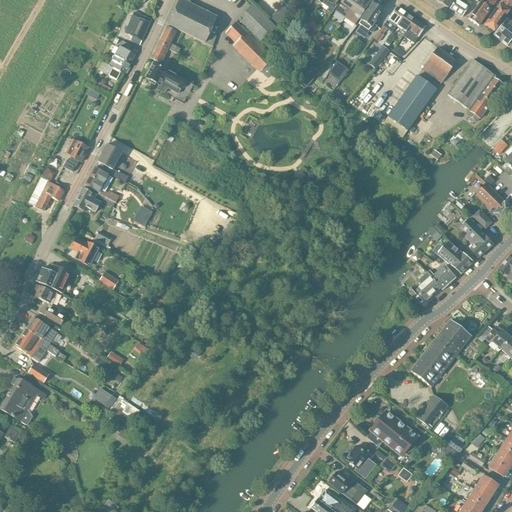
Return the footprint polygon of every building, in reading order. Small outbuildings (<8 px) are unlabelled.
[(209,33),(217,18),(180,0),(179,0),(167,25),(212,48),(216,36),(209,33)] [(300,12),(306,4),(300,0),(299,0),(294,8),(300,12)] [(335,5),(338,0),(323,0),(322,3),(329,8),(326,11),(331,14),(336,6),(335,5)] [(345,18),(357,0),(343,0),(335,12),(345,18)] [(354,25),(370,3),(365,0),(357,0),(345,18),(354,25)] [(437,0),(436,2),(447,8),(452,0),(437,0)] [(466,3),(468,0),(455,0),(449,9),(462,17),(470,6),(466,3)] [(478,27),(496,0),(487,0),(484,5),(480,3),(468,20),(478,27)] [(494,32),(511,7),(511,0),(503,0),(484,26),(494,32)] [(382,11),(372,4),(361,21),(359,24),(371,33),(376,27),(373,24),(382,11)] [(275,28),(252,6),(238,21),(261,43),(275,28)] [(397,27),(406,15),(396,8),(382,27),(374,39),(378,43),(384,36),(383,35),(386,30),(392,34),(397,27)] [(403,37),(414,21),(406,15),(397,27),(401,30),(396,37),(401,40),(403,37)] [(145,32),(151,21),(143,17),(141,20),(135,17),(131,26),(145,32)] [(507,46),(511,40),(511,23),(507,19),(493,35),(507,46)] [(413,44),(425,28),(414,21),(403,37),(413,44)] [(278,66),(236,24),(226,34),(236,44),(233,47),(266,79),(278,66)] [(140,45),(145,32),(131,26),(128,34),(132,36),(130,41),(140,45)] [(170,44),(176,33),(166,28),(158,43),(179,53),(180,50),(170,44)] [(318,32),(315,37),(321,42),(320,43),(324,46),(330,38),(326,35),(325,37),(318,32)] [(134,55),(127,52),(130,47),(122,42),(115,57),(130,64),(134,55)] [(161,64),(168,50),(178,55),(179,53),(158,43),(150,59),(161,64)] [(382,46),(368,65),(375,70),(389,51),(382,46)] [(440,83),(456,62),(438,49),(422,70),(440,83)] [(124,75),(130,64),(115,57),(109,67),(112,69),(109,76),(117,80),(120,73),(124,75)] [(481,97),(494,77),(472,61),(461,77),(462,77),(448,97),(470,112),(481,97)] [(184,81),(153,64),(145,78),(159,86),(157,90),(164,94),(167,89),(177,94),(184,81)] [(310,67),(298,81),(306,88),(316,77),(313,74),(316,71),(310,67)] [(338,72),(334,77),(340,82),(345,77),(338,72)] [(387,118),(383,124),(402,137),(407,131),(436,90),(417,76),(387,118)] [(491,104),(505,84),(494,77),(481,97),(491,104)] [(111,90),(95,82),(92,86),(109,95),(111,90)] [(470,112),(467,117),(467,120),(471,123),(475,123),(479,119),(480,119),(491,104),(481,97),(470,112)] [(72,141),(65,153),(70,156),(67,163),(75,167),(78,162),(80,163),(87,148),(72,141)] [(504,142),(499,147),(503,152),(508,146),(504,142)] [(117,161),(121,153),(106,145),(102,153),(117,161)] [(434,150),(430,155),(436,160),(440,155),(434,150)] [(112,170),(117,161),(102,153),(97,162),(107,167),(106,169),(110,171),(111,169),(112,170)] [(72,173),(75,167),(67,163),(65,162),(62,168),(72,173)] [(143,179),(148,170),(140,165),(135,175),(143,179)] [(45,168),(41,176),(50,181),(54,173),(45,168)] [(109,181),(111,178),(108,176),(94,168),(84,185),(98,193),(97,194),(115,203),(118,197),(109,192),(108,194),(101,190),(107,179),(109,181)] [(124,178),(113,172),(111,176),(122,182),(124,178)] [(478,177),(470,185),(479,193),(478,194),(494,209),(492,212),(502,222),(511,211),(511,208),(505,203),(506,202),(487,184),(478,177)] [(51,197),(59,202),(64,193),(47,184),(35,206),(44,211),(51,197)] [(95,200),(97,196),(92,194),(83,188),(73,206),(83,211),(86,206),(96,212),(100,204),(95,200)] [(141,206),(133,221),(144,227),(151,212),(141,206)] [(484,214),(477,221),(486,230),(493,222),(484,214)] [(343,228),(330,215),(323,222),(336,235),(343,228)] [(463,228),(469,235),(466,238),(475,246),(471,251),(479,258),(494,245),(470,221),(463,228)] [(227,238),(234,226),(226,222),(220,234),(227,238)] [(111,239),(98,233),(95,239),(107,245),(111,239)] [(28,234),(24,241),(31,245),(35,238),(28,234)] [(89,267),(98,250),(88,244),(87,245),(76,239),(71,249),(78,253),(75,259),(89,267)] [(437,248),(437,250),(437,252),(438,254),(449,265),(450,264),(462,273),(462,274),(475,262),(474,261),(472,260),(465,253),(464,254),(461,251),(463,248),(460,246),(458,249),(449,241),(445,247),(443,246),(441,245),(439,246),(437,248)] [(348,253),(343,250),(345,247),(338,242),(336,244),(333,242),(326,252),(341,263),(348,253)] [(118,256),(115,261),(122,265),(125,260),(118,256)] [(511,258),(510,257),(500,269),(508,275),(507,277),(511,281),(511,284),(511,285),(511,284),(511,258)] [(152,319),(188,272),(186,270),(189,266),(184,262),(144,312),(152,319)] [(424,265),(423,267),(428,273),(441,288),(443,290),(457,278),(446,266),(435,275),(430,271),(430,272),(424,265)] [(67,284),(72,274),(55,266),(52,273),(42,269),(36,283),(62,295),(64,291),(68,293),(71,285),(67,284)] [(424,285),(418,290),(427,300),(441,288),(428,273),(423,267),(422,267),(427,273),(420,280),(424,285)] [(118,283),(105,274),(100,282),(113,291),(118,283)] [(35,285),(30,296),(49,304),(48,309),(44,316),(61,326),(65,319),(63,317),(66,312),(53,305),(57,295),(35,285)] [(126,303),(121,309),(124,312),(130,305),(126,303)] [(43,336),(49,328),(34,318),(26,330),(37,338),(33,343),(39,347),(45,338),(43,336)] [(435,341),(455,357),(471,335),(451,320),(435,341)] [(501,349),(510,338),(501,330),(498,334),(488,326),(478,338),(483,342),(485,339),(490,343),(492,341),(501,349)] [(19,340),(14,347),(33,359),(37,354),(35,353),(36,351),(39,347),(33,343),(37,338),(26,330),(19,340)] [(501,349),(510,357),(511,355),(511,339),(510,338),(501,349)] [(431,387),(455,357),(435,341),(411,371),(431,387)] [(59,352),(48,345),(44,350),(55,357),(59,352)] [(497,365),(492,370),(496,374),(501,369),(497,365)] [(48,376),(33,366),(27,374),(42,384),(48,376)] [(26,413),(36,396),(43,400),(45,396),(18,379),(18,381),(14,378),(10,384),(14,386),(0,409),(0,410),(27,426),(30,420),(30,418),(28,414),(26,413)] [(416,417),(418,419),(415,422),(427,431),(448,406),(434,395),(416,417)] [(140,412),(117,397),(111,407),(118,411),(112,421),(123,429),(130,419),(134,421),(135,419),(147,427),(151,422),(139,414),(140,412)] [(373,431),(368,437),(378,446),(383,440),(402,455),(404,453),(408,451),(412,448),(414,444),(415,439),(417,437),(386,412),(372,430),(373,431)] [(15,444),(21,433),(10,426),(4,437),(15,444)] [(477,433),(473,438),(480,444),(484,439),(477,433)] [(452,437),(446,445),(458,454),(464,446),(452,437)] [(480,444),(473,438),(469,442),(476,448),(480,444)] [(488,469),(503,478),(511,463),(511,444),(506,440),(488,469)] [(356,446),(346,460),(356,468),(354,471),(365,480),(376,466),(369,461),(373,456),(364,448),(362,451),(356,446)] [(393,468),(397,463),(378,449),(374,454),(393,468)] [(471,452),(467,458),(487,470),(488,468),(483,465),(485,461),(471,452)] [(464,461),(460,467),(474,476),(478,470),(464,461)] [(454,468),(450,473),(455,476),(459,472),(454,468)] [(403,469),(398,476),(406,482),(411,475),(403,469)] [(335,473),(328,483),(342,494),(342,495),(356,505),(366,492),(353,482),(352,484),(346,479),(345,481),(335,473)] [(480,511),(498,485),(483,476),(465,504),(476,511),(480,511)] [(443,477),(438,484),(442,487),(447,480),(443,477)] [(344,498),(341,501),(325,489),(319,498),(318,498),(310,508),(315,511),(348,511),(351,510),(353,511),(355,511),(358,508),(344,498)] [(396,499),(392,504),(402,511),(405,511),(408,508),(396,499)]
